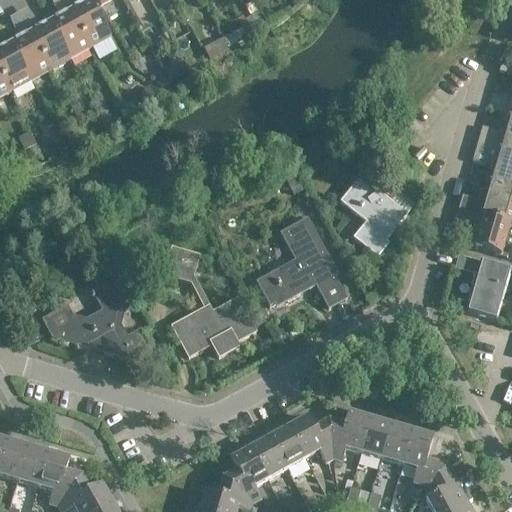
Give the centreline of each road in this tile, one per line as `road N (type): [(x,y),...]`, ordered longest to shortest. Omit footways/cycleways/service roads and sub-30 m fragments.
road 1 (tertiary): [(413,312),(205,422),(0,365)]
road 2 (residential): [(484,70),(413,312)]
road 3 (tertiary): [(511,488),(413,312)]
